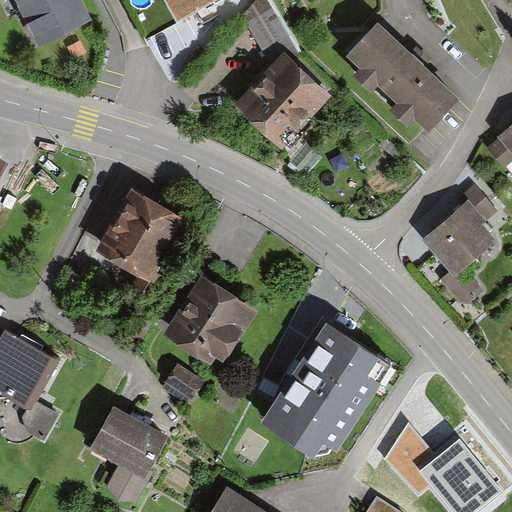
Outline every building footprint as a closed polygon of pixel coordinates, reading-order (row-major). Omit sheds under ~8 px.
[(86,15),(78,0),(20,0),(41,38),(86,15)] [(377,28),(348,57),(426,133),(455,103),(377,28)] [(290,58),(242,116),(290,155),(337,96),(290,58)] [(511,134),(494,151),(511,170),(511,134)] [(183,212),(133,184),(100,243),(151,271),(183,212)] [(474,207),(427,243),(453,277),(445,283),(461,304),(475,294),(459,273),(500,242),(474,207)] [(266,305),(213,271),(174,330),(228,365),(266,305)] [(93,288),(72,275),(57,302),(79,314),(93,288)] [(389,364),(326,324),(264,419),(327,459),(389,364)] [(5,349),(0,346),(0,398),(27,414),(29,433),(47,444),(62,418),(37,404),(60,365),(12,337),(5,349)] [(203,386),(179,371),(167,391),(191,406),(203,386)] [(172,444),(118,413),(94,454),(121,470),(110,489),(137,505),(172,444)] [(257,511),(229,494),(218,511),(257,511)]
